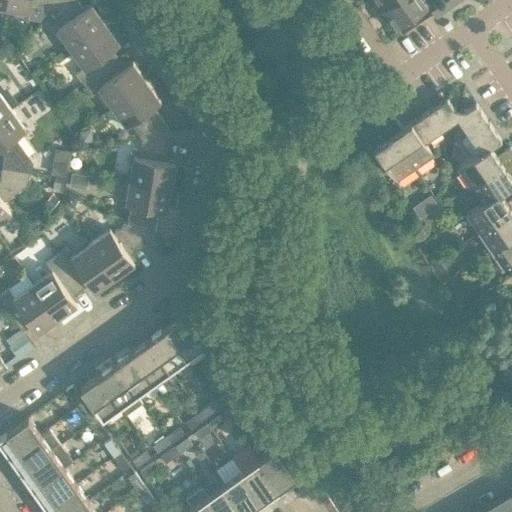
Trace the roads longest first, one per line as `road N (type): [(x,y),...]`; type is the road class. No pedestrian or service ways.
road 1 (residential): [(0,399),(185,270),(207,114),(129,0)]
road 2 (residential): [(344,0),(397,76),(471,26)]
road 3 (unclassified): [(392,511),(511,443)]
